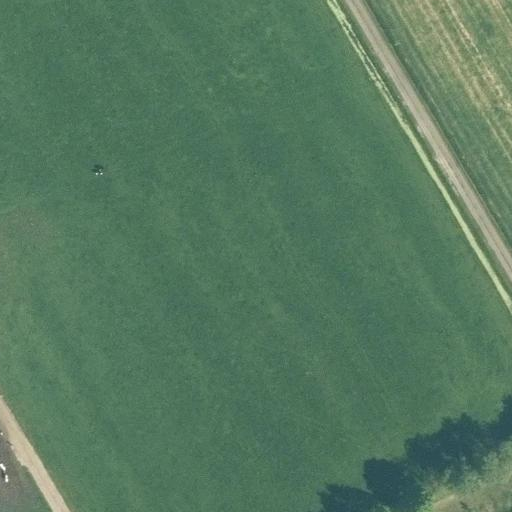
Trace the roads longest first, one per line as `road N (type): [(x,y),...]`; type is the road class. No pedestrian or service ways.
road 1 (track): [(511,449),(401,511)]
road 2 (track): [(0,406),(62,511)]
